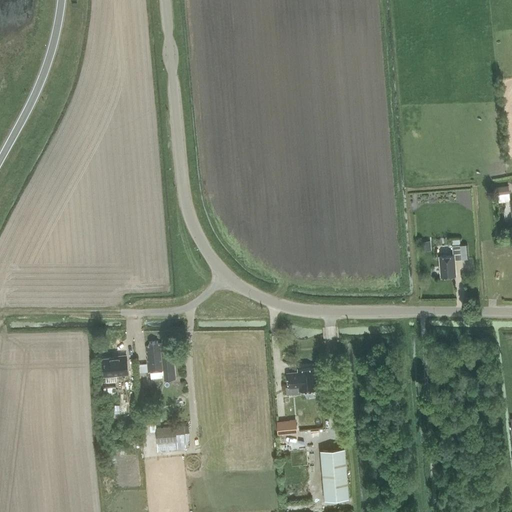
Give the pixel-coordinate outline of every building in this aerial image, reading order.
[(497,195),(509,194),(508,185),(496,187),(497,195)] [(452,255),(439,256),(441,276),(454,275),(453,260),(461,259),(459,238),(451,239),(452,255)] [(422,251),(431,250),(430,241),(422,241),(422,251)] [(158,345),(157,342),(149,343),(149,346),(145,346),(148,372),(163,370),(164,380),(175,379),(172,350),(163,351),(162,345),(158,345)] [(127,356),(103,359),(104,375),(128,373),(127,356)] [(300,374),(289,374),(289,387),(301,386),(301,391),(316,390),(315,368),(300,369),(300,374)] [(300,430),(299,419),(281,420),(281,431),(300,430)] [(175,426),(156,428),(158,452),(178,450),(175,426)] [(324,499),(348,497),(344,450),(320,452),(324,499)]
